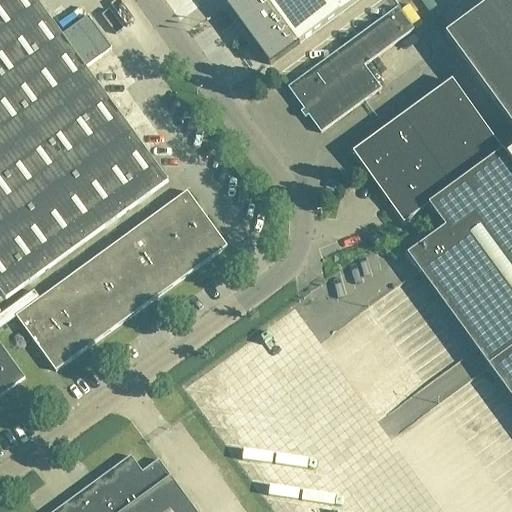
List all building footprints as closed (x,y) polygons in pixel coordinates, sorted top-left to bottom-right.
[(0,0),(0,396),(22,380),(0,349),(0,328),(13,319),(53,374),(225,250),(185,194),(37,301),(32,294),(0,316),(0,296),(4,302),(166,184),(83,70),(109,52),(85,19),(60,38),(32,0),(0,0)] [(236,0),(231,4),(230,9),(270,63),(274,63),(361,0),(236,0)] [(286,90),(302,112),(299,114),(303,120),(307,118),(319,135),(379,91),(362,68),(411,32),(395,10),(286,90)] [(444,230),(405,258),(494,379),(511,365),(511,167),(453,86),(353,158),(402,225),(427,207),(444,230)] [(511,365),(494,379),(511,404),(511,365)] [(140,474),(128,457),(53,511),(191,511),(168,480),(168,479),(156,462),(140,474)]
